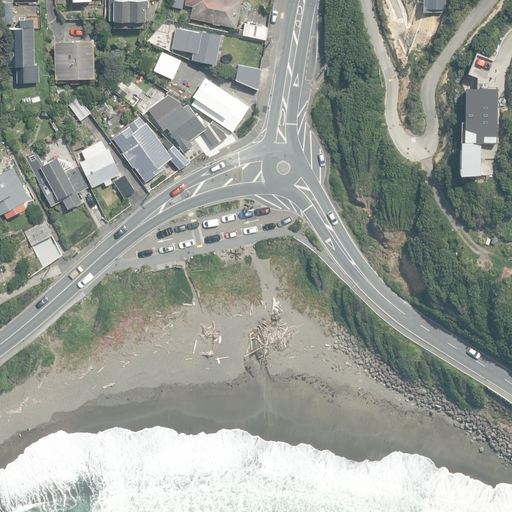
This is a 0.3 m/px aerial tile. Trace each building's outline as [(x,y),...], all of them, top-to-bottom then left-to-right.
[(149,0),(113,0),(114,26),(143,25),(143,20),(147,20),(147,7),(150,7),(149,0)] [(236,27),(236,28),(237,23),(241,0),(185,0),(184,5),(192,6),(190,18),(213,23),(212,24),(219,25),(219,24),(236,27)] [(0,1),(0,23),(13,23),(12,1),(0,1)] [(242,35),(266,39),(267,27),(245,24),(242,35)] [(5,26),(6,66),(35,66),(34,26),(5,26)] [(192,60),(215,64),(220,35),(219,35),(190,30),(175,28),(172,49),(193,52),(192,60)] [(55,40),(56,83),(93,82),(95,82),(94,39),(55,40)] [(154,70),(173,78),(181,60),(162,51),(154,70)] [(234,79),(257,89),(261,68),(238,63),(234,79)] [(192,105),(232,131),(249,106),(237,99),(238,98),(205,77),(193,95),(196,97),(192,105)] [(497,88),(464,87),(464,128),(465,128),(465,141),(460,141),(460,174),(480,174),(480,142),(484,142),(484,136),(497,136),(497,88)] [(72,115),(80,126),(83,123),(81,120),(90,113),(78,96),(68,103),(76,113),(72,115)] [(179,146),(184,152),(193,145),(190,141),(206,129),(187,103),(182,100),(156,119),(161,126),(165,124),(180,145),(179,146)] [(104,111),(109,118),(117,113),(112,106),(104,111)] [(136,167),(146,181),(165,167),(163,164),(171,158),(172,157),(167,150),(146,122),(145,123),(140,116),(114,136),(125,151),(122,153),(133,168),(136,167)] [(205,127),(216,143),(226,137),(214,120),(205,127)] [(72,145),(74,150),(84,146),(82,140),(72,145)] [(81,161),(93,186),(104,180),(106,185),(113,182),(111,178),(121,173),(109,148),(106,149),(101,140),(86,147),(87,148),(82,150),(83,152),(82,152),(86,159),(81,161)] [(172,157),(171,158),(180,168),(190,162),(190,161),(174,144),(167,150),(172,157)] [(63,200),(68,208),(82,200),(77,192),(89,186),(77,165),(73,167),(71,165),(69,163),(67,161),(65,160),(62,160),(59,159),(57,159),(54,160),(51,161),(49,162),(44,165),(36,151),(26,156),(41,183),(40,184),(52,206),(63,200)] [(6,217),(26,207),(23,201),(30,197),(14,166),(0,173),(0,213),(3,211),(6,217)] [(114,181),(124,197),(135,191),(135,190),(124,174),(114,181)] [(25,231),(42,268),(63,252),(47,221),(25,231)]
